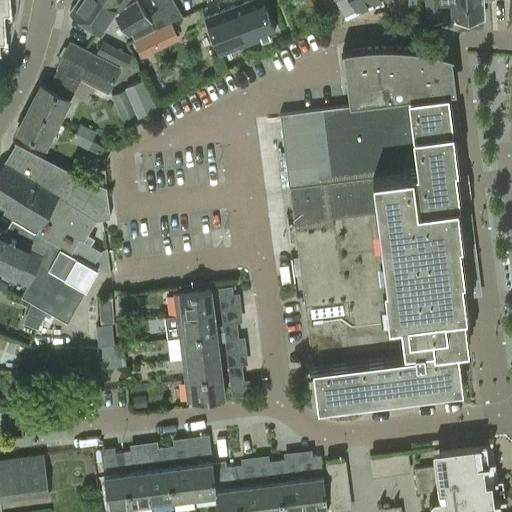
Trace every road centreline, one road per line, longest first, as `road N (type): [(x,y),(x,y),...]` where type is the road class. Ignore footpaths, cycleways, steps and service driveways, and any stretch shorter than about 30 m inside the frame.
road 1 (residential): [(82,431),(279,405),(345,436),(511,415)]
road 2 (residential): [(337,32),(511,41)]
road 3 (residential): [(0,111),(37,44),(42,0)]
